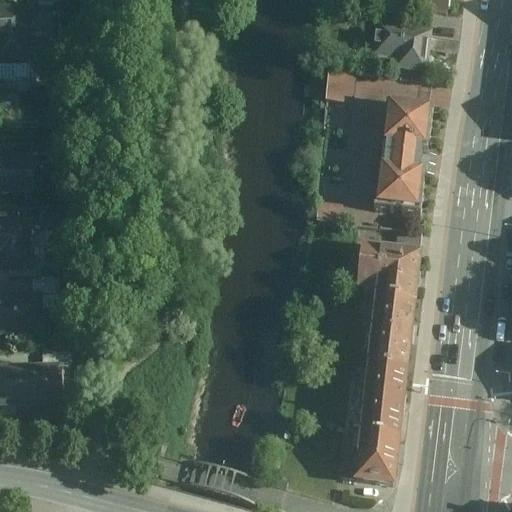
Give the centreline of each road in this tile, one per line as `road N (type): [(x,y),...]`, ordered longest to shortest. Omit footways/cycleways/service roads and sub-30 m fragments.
road 1 (tertiary): [(454,459),(511,0)]
road 2 (tertiary): [(0,480),(129,511)]
